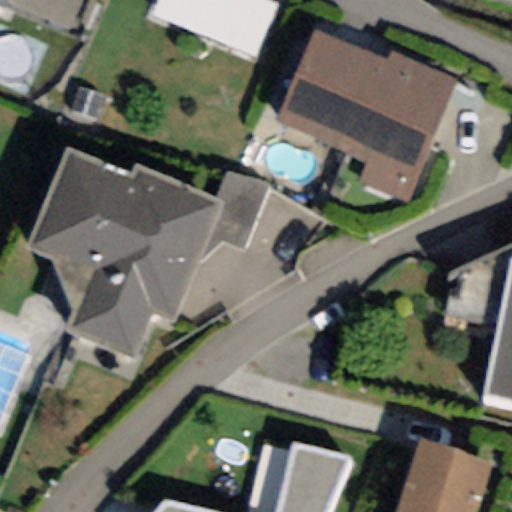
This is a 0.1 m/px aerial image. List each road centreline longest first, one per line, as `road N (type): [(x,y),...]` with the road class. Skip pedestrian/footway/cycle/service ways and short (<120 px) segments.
road 1 (residential): [(63,511),(200,383),(422,236),(511,189)]
road 2 (residential): [(511,63),(355,0)]
